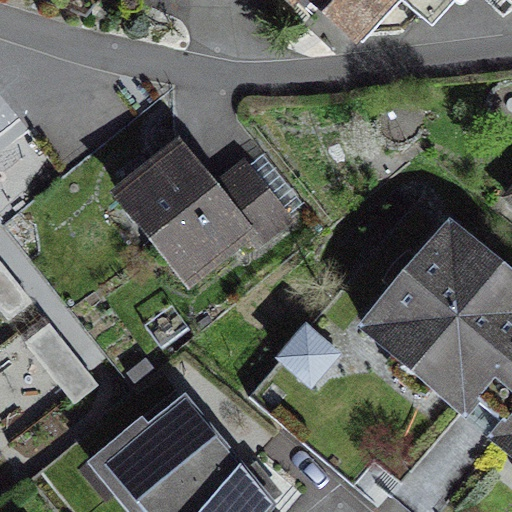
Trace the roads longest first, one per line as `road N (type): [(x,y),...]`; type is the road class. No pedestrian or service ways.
road 1 (residential): [(511,50),(292,77),(201,76),(0,18)]
road 2 (unknown): [(115,51),(0,148)]
